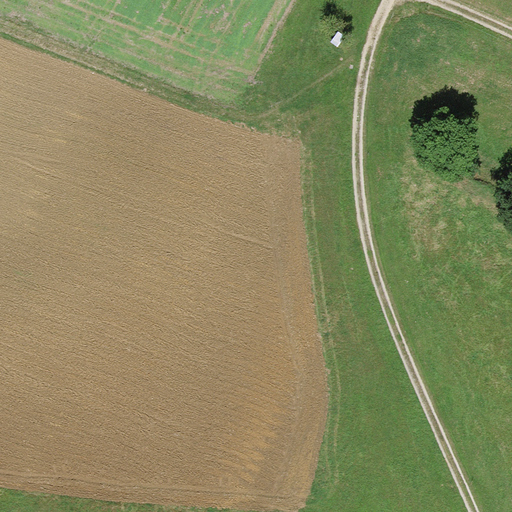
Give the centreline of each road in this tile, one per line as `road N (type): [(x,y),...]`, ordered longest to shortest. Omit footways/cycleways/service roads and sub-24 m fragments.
road 1 (track): [(388,0),(359,84),(364,250),(471,511)]
road 2 (track): [(0,30),(244,114),(321,79),(371,41)]
